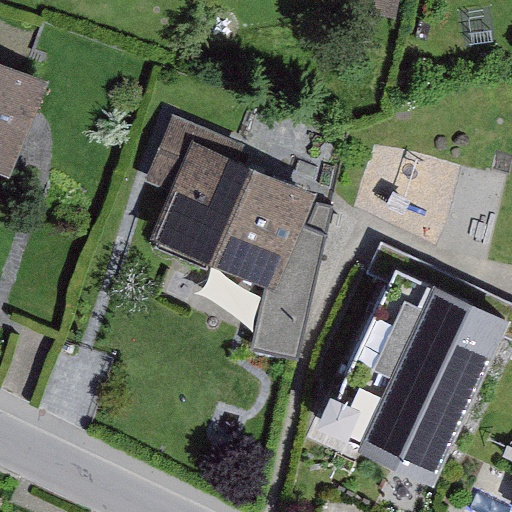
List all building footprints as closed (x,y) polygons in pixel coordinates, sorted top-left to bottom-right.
[(348,0),(348,5),(397,15),(400,0),(348,0)] [(0,56),(0,169),(9,173),(49,77),(0,56)] [(298,357),(334,204),(317,201),(308,223),(304,220),(316,187),(240,155),(245,142),(174,112),(146,179),(169,190),(153,233),(157,235),(153,246),(206,268),(212,258),(265,281),(252,346),(298,357)] [(367,269),(391,280),(399,261),(509,312),(500,332),(511,337),(511,298),(382,237),(367,269)] [(391,280),(324,425),(434,475),(500,332),(509,312),(399,261),(391,280)]
